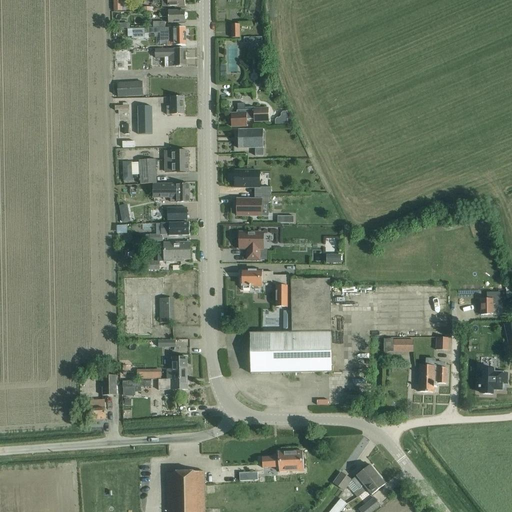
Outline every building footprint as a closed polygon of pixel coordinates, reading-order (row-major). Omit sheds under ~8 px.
[(113,0),(114,11),(122,11),(121,0),(113,0)] [(185,23),(185,11),(159,12),(159,18),(168,18),(168,23),(185,23)] [(153,28),(148,29),(148,34),(160,33),(160,41),(167,41),(167,46),(175,46),(185,46),(185,28),(175,28),(167,28),(165,28),(156,28),(154,28),(153,28)] [(132,30),(122,30),(123,36),(133,36),(133,39),(148,38),(148,34),(148,29),(132,29),(132,30)] [(262,43),(262,37),(243,38),(244,44),(249,43),(251,46),(255,46),(257,43),(262,43)] [(167,49),(155,49),(155,58),(165,58),(165,67),(186,67),(185,49),(167,49)] [(137,96),(143,96),(142,81),(117,83),(118,97),(131,97),(131,96),(136,96),(137,96)] [(167,116),(171,115),(184,115),(183,97),(170,97),(170,107),(166,107),(167,116)] [(245,107),(245,104),(237,104),(238,111),(237,111),(237,114),(231,114),(231,127),(246,127),(246,120),(254,120),(254,123),(269,122),(268,108),(254,108),(254,107),(245,107)] [(129,114),(129,110),(129,106),(115,106),(115,111),(118,111),(123,111),(123,114),(129,114)] [(152,135),(152,107),(138,107),(138,135),(152,135)] [(263,156),(262,130),(237,130),(238,139),(238,148),(255,148),(255,157),(263,156)] [(167,173),(188,172),(188,152),(165,152),(165,161),(166,161),(167,173)] [(132,174),(134,174),(140,174),(140,178),(141,185),(156,184),(155,160),(139,161),(139,162),(132,163),(123,163),(123,181),(132,181),(132,174)] [(271,194),(271,188),(259,187),(259,172),(235,171),(235,188),(254,188),(254,194),(270,194),(271,194)] [(189,202),(188,185),(153,186),(153,198),(170,198),(170,202),(189,202)] [(270,203),(270,194),(254,194),(254,200),(237,200),(237,216),(261,216),(261,203),(270,203)] [(187,208),(167,208),(167,220),(187,220),(187,208)] [(129,214),(122,216),(123,222),(130,221),(129,214)] [(189,235),(189,223),(169,223),(169,224),(160,224),(160,234),(149,235),(150,242),(162,242),(162,234),(169,234),(169,236),(189,235)] [(263,250),(263,233),(239,233),(239,249),(247,249),(247,253),(246,253),(246,260),(259,260),(259,250),(263,250)] [(164,262),(173,261),(173,259),(190,259),(189,243),(164,244),(164,262)] [(287,307),(288,285),(280,285),(280,283),(273,276),(273,273),(262,273),(262,272),(242,271),(242,287),(243,287),(243,288),(250,288),(250,287),(262,287),(262,281),(273,281),(276,285),(276,307),(287,307)] [(195,274),(180,274),(180,292),(196,291),(195,274)] [(251,374),(331,372),(329,280),(291,280),(292,325),(292,333),(280,333),(250,334),(251,374)] [(343,282),(343,298),(355,298),(355,282),(343,282)] [(480,315),(493,315),(492,305),(500,305),(500,292),(486,292),(486,299),(480,299),(480,315)] [(194,301),(203,301),(203,293),(194,293),(194,301)] [(160,323),(171,323),(170,299),(159,299),(160,323)] [(449,350),(449,338),(436,338),(436,350),(449,350)] [(393,353),(413,353),(413,340),(393,340),(393,339),(384,339),(384,352),(393,353)] [(167,379),(187,379),(186,358),(172,358),(172,370),(167,370),(167,379)] [(434,384),(435,363),(435,359),(426,359),(426,366),(420,366),(419,392),(433,393),(433,388),(437,388),(438,384),(434,384)] [(446,384),(447,368),(444,368),(444,363),(435,363),(434,384),(438,384),(446,384)] [(368,369),(371,380),(376,379),(373,368),(368,369)] [(478,380),(477,392),(482,392),(482,394),(493,395),(493,391),(502,391),(502,384),(507,384),(507,374),(494,373),(494,370),(483,369),(483,380),(478,380)] [(83,380),(89,376),(86,371),(80,375),(83,380)] [(102,396),(117,395),(116,376),(101,376),(102,396)] [(187,390),(187,379),(167,379),(158,379),(158,390),(172,389),(172,390),(187,390)] [(374,385),(356,386),(356,395),(374,395),(374,385)] [(104,399),(90,400),(91,420),(106,419),(105,408),(104,399)] [(303,471),(303,461),(302,451),(278,452),(278,457),(262,458),(262,468),(276,468),(276,470),(279,470),(279,472),(303,471)] [(370,466),(352,480),(360,489),(377,475),(370,466)] [(167,511),(204,511),(204,472),(166,473),(167,511)] [(257,472),(239,473),(239,481),(257,480),(257,472)] [(347,486),(351,480),(341,472),(332,483),(343,491),(347,486)] [(371,495),(385,484),(377,475),(359,489),(363,494),(367,490),(371,495)] [(363,494),(359,489),(353,494),(357,498),(363,494)] [(340,511),(347,504),(341,499),(330,511),(340,511)] [(359,511),(371,511),(380,506),(375,499),(359,511)]
